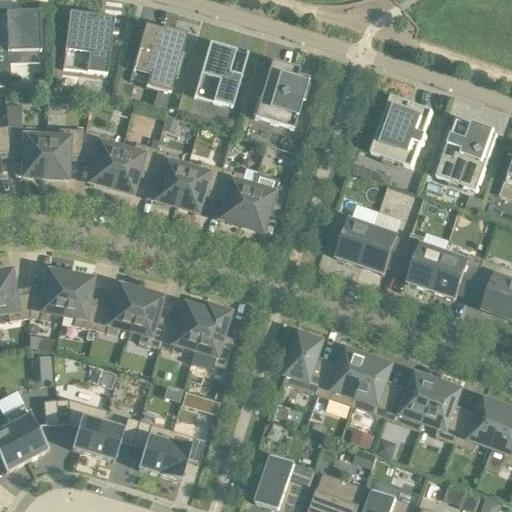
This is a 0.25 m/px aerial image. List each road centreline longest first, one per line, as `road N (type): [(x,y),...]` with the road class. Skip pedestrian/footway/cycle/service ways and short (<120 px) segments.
road 1 (residential): [(511,372),(164,253),(71,230),(0,229)]
road 2 (residential): [(176,0),(511,106)]
